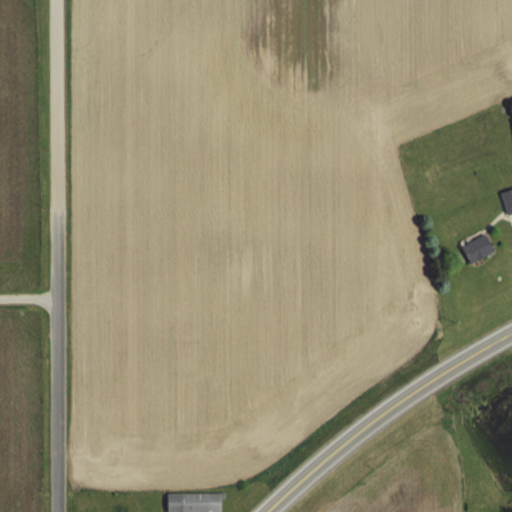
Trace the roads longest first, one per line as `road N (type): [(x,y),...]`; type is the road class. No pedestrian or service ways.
road 1 (residential): [(58,511),(54,0)]
road 2 (secondary): [(267,511),(387,410),(511,332)]
